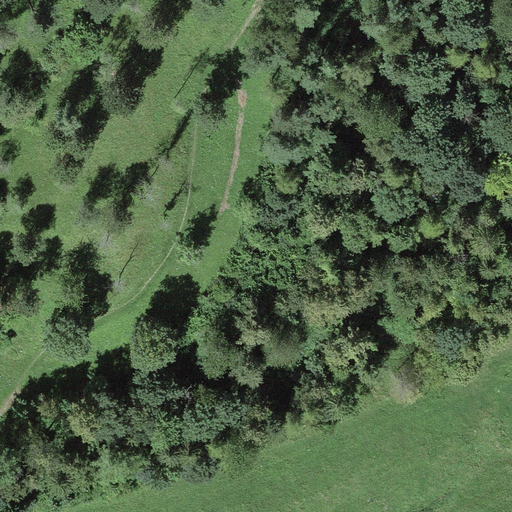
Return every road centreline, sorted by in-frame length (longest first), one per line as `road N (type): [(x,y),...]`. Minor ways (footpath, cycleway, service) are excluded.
road 1 (track): [(216,320),(168,363),(80,378),(0,439)]
road 2 (track): [(442,0),(406,33),(298,178)]
road 3 (track): [(511,448),(486,447),(469,396),(511,323)]
